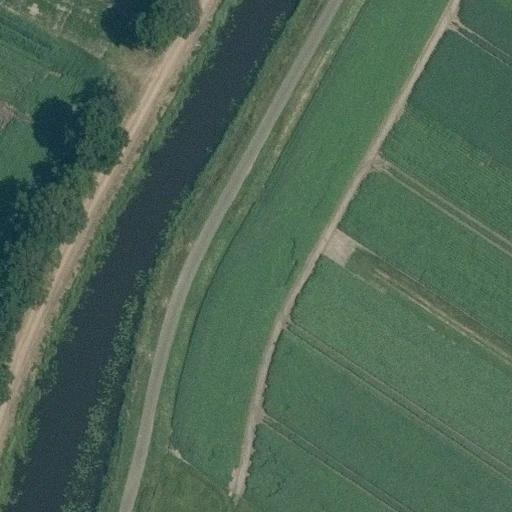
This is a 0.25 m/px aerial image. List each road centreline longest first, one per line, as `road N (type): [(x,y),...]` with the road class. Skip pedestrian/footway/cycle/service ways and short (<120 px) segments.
road 1 (unclassified): [(129,511),(184,285),(342,0)]
road 2 (track): [(0,418),(43,304),(203,0)]
